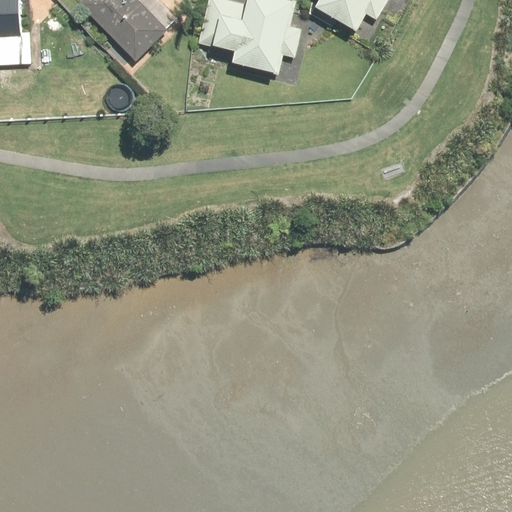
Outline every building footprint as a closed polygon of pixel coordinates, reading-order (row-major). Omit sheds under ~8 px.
[(0,0),(0,64),(32,64),(31,32),(22,33),(20,0),(0,0)] [(90,0),(85,6),(142,63),(174,31),(142,0),(90,0)] [(254,0),(253,6),(225,0),(213,0),(204,44),(246,53),(244,65),(288,74),(291,58),(301,60),(307,30),(299,29),(305,3),(291,0),(254,0)] [(330,0),(331,0),(327,9),(367,31),(375,17),(382,21),(393,0),(330,0)] [(61,7),(45,20),(59,37),(75,24),(61,7)]
